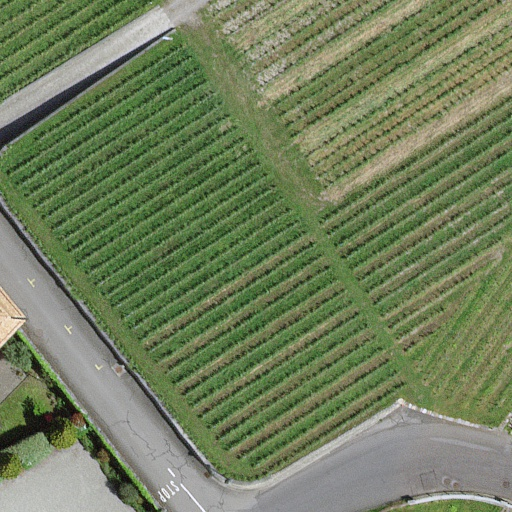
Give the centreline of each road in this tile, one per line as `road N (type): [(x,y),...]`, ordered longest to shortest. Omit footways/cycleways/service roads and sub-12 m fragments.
road 1 (unclassified): [(207,511),(0,225)]
road 2 (tertiary): [(288,511),(357,477),(403,465),(511,471)]
road 3 (track): [(0,126),(189,0)]
